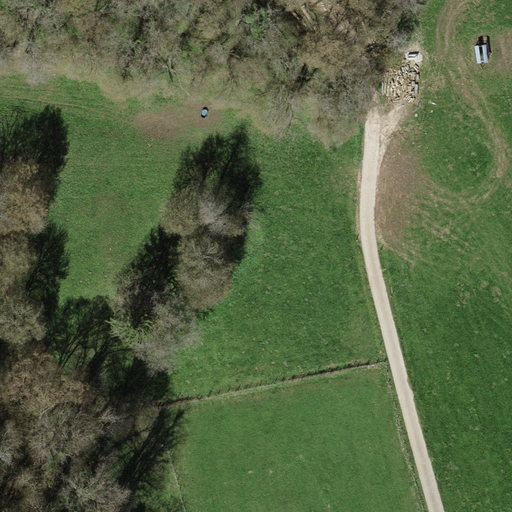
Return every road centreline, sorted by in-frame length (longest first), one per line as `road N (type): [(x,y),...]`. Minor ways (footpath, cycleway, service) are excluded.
road 1 (track): [(432,511),(364,212),(367,177)]
road 2 (track): [(318,0),(335,9),(360,46),(374,118),(367,177)]
